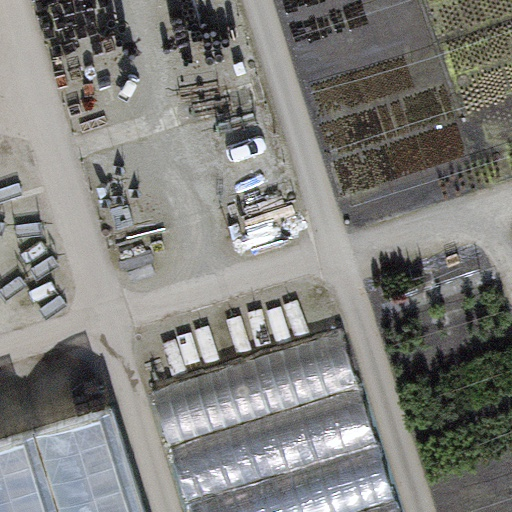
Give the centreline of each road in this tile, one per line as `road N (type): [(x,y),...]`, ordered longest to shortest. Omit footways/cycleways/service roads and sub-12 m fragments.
road 1 (track): [(511,193),(0,352)]
road 2 (track): [(420,511),(263,0)]
road 3 (track): [(162,511),(102,320)]
